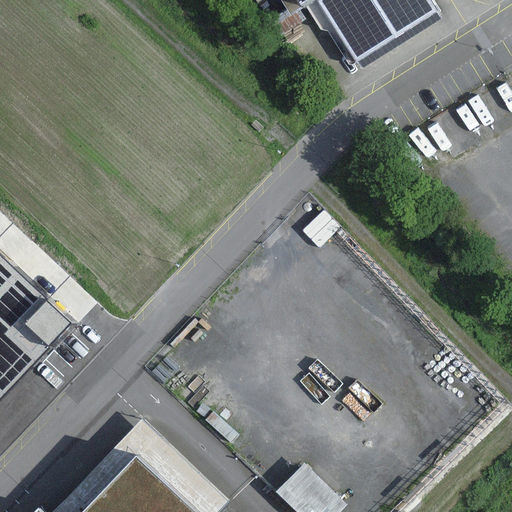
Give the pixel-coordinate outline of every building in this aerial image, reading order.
[(290,0),(298,12),(317,0),(290,0)] [(440,0),(325,0),(367,66),(449,14),(440,0)] [(451,157),(431,124),(400,144),(421,176),(451,157)] [(342,228),(324,210),(302,232),(320,250),(342,228)] [(0,254),(0,400),(73,323),(0,254)] [(471,401),(354,278),(340,291),(457,414),(471,401)] [(218,511),(229,500),(141,417),(50,511),(47,511),(43,507),(38,511),(218,511)] [(340,511),(348,505),(306,464),(278,492),(297,511),(340,511)]
